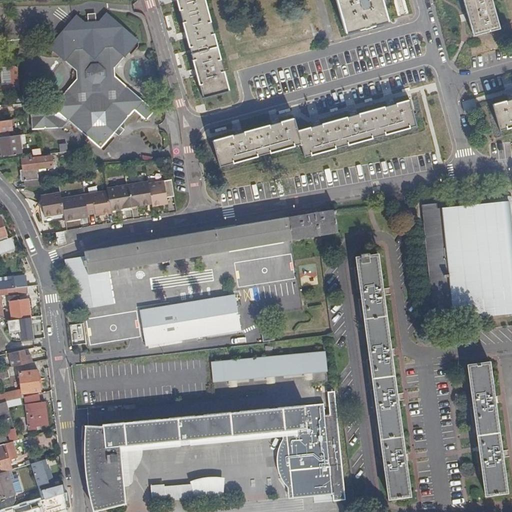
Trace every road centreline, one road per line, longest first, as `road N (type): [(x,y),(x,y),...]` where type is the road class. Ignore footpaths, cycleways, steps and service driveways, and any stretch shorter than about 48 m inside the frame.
road 1 (residential): [(194,217),(465,172)]
road 2 (residential): [(434,58),(183,127)]
road 3 (residential): [(41,258),(77,511)]
road 4 (residential): [(41,258),(84,240),(194,217)]
road 5 (unclassified): [(183,127),(147,0)]
